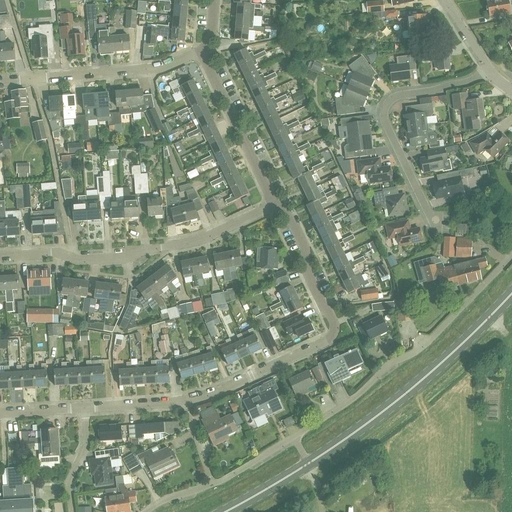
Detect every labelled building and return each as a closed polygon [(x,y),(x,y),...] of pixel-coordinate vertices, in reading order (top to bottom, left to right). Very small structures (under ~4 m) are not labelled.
[(500,0),(488,2),(490,17),(510,13),(508,1),(511,0),(500,0)] [(164,1),(164,6),(163,11),(170,12),(170,10),(174,10),(174,16),(174,17),(186,18),(187,6),(170,4),(171,2),(164,1)] [(238,2),(238,3),(237,15),(249,16),(256,17),(256,9),(264,9),(265,5),(246,3),(238,2)] [(373,12),(384,11),(383,2),(367,4),(368,13),(373,12)] [(95,5),(86,6),(86,13),(87,22),(87,24),(88,33),(95,32),(94,21),(96,21),(95,5)] [(136,29),(137,11),(126,10),(125,28),(136,29)] [(61,24),(73,23),(72,14),(60,15),(61,24)] [(0,16),(0,29),(13,28),(9,16),(9,15),(8,15),(0,16)] [(237,15),(236,27),(253,29),(253,31),(258,31),(259,27),(253,26),(253,24),(254,16),(249,16),(237,15)] [(166,29),(173,29),(185,30),(186,18),(174,17),(173,24),(170,23),(169,26),(166,26),(166,29)] [(427,31),(429,31),(428,26),(426,26),(425,17),(408,19),(408,23),(403,23),(404,33),(410,32),(411,39),(419,38),(419,35),(428,34),(427,31)] [(39,28),(28,29),(28,40),(32,40),(33,51),(35,50),(36,59),(48,58),(47,49),(54,49),(52,25),(39,26),(39,28)] [(166,29),(166,26),(162,26),(162,31),(168,31),(168,35),(172,35),(172,41),(184,42),(185,30),(173,29),(166,29)] [(69,56),(85,55),(83,35),(71,36),(71,27),(60,28),(61,40),(68,39),(69,56)] [(109,28),(111,52),(129,51),(128,36),(115,36),(115,27),(109,28)] [(146,44),(156,45),(156,30),(156,28),(147,27),(146,44)] [(253,29),(236,27),(234,40),(247,41),(248,34),(252,35),(253,31),(253,29)] [(111,52),(109,28),(108,28),(97,29),(98,38),(99,53),(100,53),(100,55),(105,55),(105,53),(111,52)] [(233,40),(225,41),(226,48),(234,47),(233,40)] [(1,45),(3,62),(15,61),(14,44),(1,45)] [(438,70),(450,69),(448,54),(439,55),(438,46),(420,47),(422,62),(437,60),(438,70)] [(253,56),(252,52),(247,54),(245,49),(233,54),(239,65),(254,58),(253,56)] [(259,53),(253,56),(254,58),(239,65),(244,76),(255,71),(253,66),(257,64),(255,60),(261,58),(259,53)] [(391,81),(410,79),(409,71),(416,70),(414,55),(397,57),(398,65),(389,66),(391,81)] [(349,85),(368,93),(373,80),(366,77),(367,74),(373,70),(362,56),(348,66),(353,72),(354,73),(349,85)] [(322,65),(314,62),(311,68),(319,71),(322,65)] [(258,76),(255,71),(244,76),(249,87),(264,80),(265,82),(266,82),(271,79),(269,75),(264,78),(262,74),(258,76)] [(317,76),(309,71),(306,78),(314,82),(317,76)] [(187,97),(198,91),(193,80),(181,86),(179,87),(176,81),(169,85),(155,92),(160,103),(162,109),(170,105),(172,103),(170,98),(175,95),(174,94),(179,92),(181,94),(185,92),(186,96),(187,97)] [(268,86),(266,82),(265,82),(264,80),(249,87),(254,98),(266,93),(264,88),(268,86)] [(69,93),(69,83),(50,84),(51,94),(69,93)] [(368,93),(349,85),(343,98),(343,97),(335,98),(337,115),(355,113),(354,106),(355,103),(362,106),(368,93)] [(11,92),(13,102),(5,103),(7,120),(20,118),(19,108),(28,107),(26,90),(11,92)] [(130,114),(131,114),(144,113),(143,105),(141,90),(128,91),(130,114)] [(119,112),(113,113),(115,130),(122,130),(121,125),(120,116),(131,115),(131,114),(130,114),(128,91),(116,92),(117,107),(118,107),(119,112)] [(187,97),(186,96),(182,99),(186,108),(187,108),(188,110),(203,102),(198,91),(187,97)] [(305,98),(301,91),(291,96),(295,103),(305,98)] [(97,117),(98,117),(105,116),(105,112),(109,112),(109,108),(110,108),(108,93),(95,94),(97,117)] [(266,93),(254,98),(260,109),(275,102),(274,100),(273,97),(269,99),(266,93)] [(478,119),(484,119),(481,99),(467,101),(466,93),(452,95),(454,109),(462,108),(465,130),(479,128),(478,119)] [(97,117),(95,94),(82,95),(83,110),(85,110),(85,115),(80,116),(81,128),(82,136),(88,135),(87,121),(98,120),(98,117),(97,117)] [(62,97),(63,112),(76,111),(75,96),(62,97)] [(63,112),(62,97),(49,98),(50,113),(56,113),(57,121),(64,120),(63,112)] [(275,102),(260,109),(265,120),(271,118),(273,122),(279,119),(274,110),(278,108),(277,104),(282,102),(280,97),(274,100),(275,102)] [(406,127),(426,124),(432,124),(431,117),(433,113),(431,97),(421,98),(422,104),(410,106),(412,115),(404,116),(406,127)] [(187,108),(186,108),(182,110),(184,115),(189,112),(193,121),(197,119),(209,113),(203,102),(188,110),(187,108)] [(155,127),(162,124),(154,109),(148,112),(155,127)] [(115,130),(113,113),(107,113),(108,126),(109,126),(109,132),(115,131),(115,130)] [(209,113),(197,119),(199,123),(196,126),(197,130),(192,132),(194,136),(199,133),(200,134),(200,133),(199,132),(214,124),(209,113)] [(348,138),(370,135),(368,121),(362,122),(361,116),(340,119),(341,127),(346,126),(348,138)] [(58,130),(54,118),(48,121),(52,132),(58,130)] [(271,118),(265,120),(272,135),(288,128),(289,130),(294,127),(292,123),(287,126),(286,124),(282,126),(279,119),(273,122),(271,118)] [(44,125),(43,121),(33,123),(38,141),(48,139),(44,125)] [(166,134),(172,131),(168,122),(162,125),(166,134)] [(221,139),(214,124),(199,132),(200,133),(200,134),(201,136),(204,134),(208,141),(214,138),(216,142),(221,139)] [(427,132),(426,124),(406,127),(407,139),(415,138),(416,147),(437,144),(436,134),(432,131),(427,132)] [(291,134),(289,130),(288,128),(272,135),(278,146),(289,141),(287,136),(291,134)] [(484,149),(492,157),(508,141),(506,139),(505,136),(504,134),(501,134),(499,132),(493,138),(487,133),(470,142),(477,154),(484,149)] [(370,135),(348,138),(349,144),(346,145),(344,147),(345,158),(366,156),(366,150),(372,149),(370,135)] [(214,138),(208,141),(212,150),(208,152),(210,156),(211,158),(227,151),(221,139),(216,142),(214,138)] [(187,152),(181,141),(175,144),(180,155),(187,152)] [(292,146),(289,141),(278,146),(283,157),(294,152),(295,152),(298,150),(297,148),(298,148),(296,144),(292,146)] [(90,143),(90,151),(104,151),(103,143),(90,143)] [(424,172),(443,168),(442,164),(444,161),(446,160),(444,148),(427,151),(428,157),(421,158),(424,172)] [(210,156),(205,159),(207,163),(212,160),(214,164),(218,161),(220,167),(232,162),(227,151),(211,158),(210,156)] [(300,163),(295,152),(294,152),(283,157),(288,168),(300,163)] [(368,173),(369,183),(391,180),(391,177),(392,176),(392,174),(392,172),(391,171),(390,170),(390,167),(381,168),(379,158),(357,161),(359,174),(368,173)] [(232,162),(220,167),(222,171),(219,174),(221,178),(215,180),(217,184),(223,182),(222,180),(237,173),(232,162)] [(300,163),(288,168),(294,179),(297,178),(305,174),(309,172),(306,166),(302,168),(300,163)] [(22,166),(22,178),(31,178),(30,165),(22,166)] [(140,175),(141,175),(140,166),(131,166),(132,175),(134,175),(135,194),(141,194),(140,175)] [(199,176),(196,169),(187,174),(190,181),(199,176)] [(466,176),(465,169),(446,173),(447,180),(442,181),(442,182),(433,184),(433,186),(432,188),(433,193),(435,194),(436,198),(445,196),(445,198),(454,196),(453,195),(463,193),(460,178),(466,176)] [(312,170),(309,172),(305,174),(297,178),(303,189),(315,183),(311,176),(315,175),(314,172),(312,170)] [(103,177),(102,177),(104,196),(111,196),(110,173),(103,174),(103,177)] [(242,183),(237,173),(222,180),(223,182),(225,186),(228,184),(231,189),(242,183)] [(147,174),(141,175),(140,175),(141,194),(149,193),(147,174)] [(335,189),(336,191),(347,186),(341,175),(331,180),(335,189)] [(65,199),(72,199),(71,180),(61,180),(65,199)] [(217,184),(215,180),(210,183),(211,185),(204,188),(197,191),(201,201),(208,197),(215,194),(212,187),(217,184)] [(242,183),(231,189),(233,194),(230,196),(230,198),(225,201),(227,204),(236,200),(248,195),(242,183)] [(315,183),(303,189),(310,203),(318,200),(322,198),(315,183)] [(354,194),(362,193),(361,189),(357,186),(351,188),(354,194)] [(383,191),(373,193),(375,205),(380,204),(382,206),(384,208),(386,209),(387,216),(392,215),(407,212),(404,198),(404,194),(397,195),(396,186),(382,189),(383,191)] [(23,198),(24,209),(31,209),(30,197),(30,187),(23,188),(23,198)] [(160,189),(160,198),(147,199),(148,216),(162,215),(161,207),(166,206),(165,189),(160,189)] [(136,195),(123,196),(125,218),(138,217),(137,200),(136,195)] [(125,218),(123,196),(117,196),(117,201),(109,202),(110,219),(125,218)] [(212,212),(218,209),(213,197),(207,200),(212,212)] [(355,206),(351,198),(344,201),(348,209),(355,206)] [(318,200),(310,203),(306,205),(311,216),(323,211),(318,200)] [(99,202),(85,203),(87,221),(101,220),(99,202)] [(87,221),(85,203),(71,204),(73,222),(87,221)] [(182,207),(186,222),(198,219),(194,204),(182,207)] [(43,211),(42,211),(44,234),(57,233),(57,225),(63,225),(60,210),(50,211),(50,206),(43,206),(43,211)] [(186,222),(182,207),(170,210),(174,226),(186,222)] [(44,234),(42,211),(35,212),(30,212),(32,235),(44,234)] [(326,218),(323,211),(311,216),(317,227),(332,220),(333,223),(339,220),(337,216),(332,218),(331,215),(326,218)] [(6,221),(7,236),(19,235),(18,220),(11,221),(10,213),(5,214),(6,221)] [(333,223),(332,220),(317,227),(322,238),(333,233),(331,228),(335,226),(333,223)] [(422,235),(422,233),(421,232),(419,231),(419,228),(410,230),(408,220),(386,225),(389,238),(398,236),(400,245),(422,240),(421,238),(422,236),(422,235)] [(469,227),(459,226),(458,235),(468,236),(469,227)] [(334,233),(333,233),(322,238),(327,249),(343,242),(342,240),(344,239),(340,231),(334,233)] [(454,256),(455,237),(445,236),(444,256),(454,256)] [(343,242),(327,249),(332,260),(344,255),(341,248),(345,247),(344,245),(349,242),(347,238),(344,240),(344,239),(342,240),(343,242)] [(473,241),(458,240),(457,258),(472,259),(473,241)] [(258,262),(258,268),(276,270),(278,249),(257,248),(256,262),(258,262)] [(226,254),(232,280),(239,279),(236,268),(241,267),(242,270),(247,269),(246,257),(240,259),(238,251),(226,254)] [(232,280),(226,254),(214,256),(216,270),(222,269),(225,282),(227,281),(232,280)] [(344,255),(332,260),(338,271),(353,264),(354,266),(357,264),(357,265),(360,264),(358,260),(352,262),(351,260),(347,262),(344,255)] [(206,258),(193,261),(196,275),(196,274),(199,287),(204,286),(202,273),(208,272),(206,258)] [(477,262),(465,265),(471,284),(481,281),(482,281),(479,270),(488,268),(486,260),(477,262)] [(196,275),(193,261),(181,263),(183,277),(191,275),(193,288),(199,287),(196,274),(196,275)] [(353,264),(338,271),(343,282),(355,276),(361,273),(357,265),(357,264),(354,266),(353,264)] [(459,287),(454,267),(445,270),(443,264),(424,269),(428,284),(440,280),(443,291),(459,287)] [(471,284),(465,265),(454,267),(459,287),(471,284)] [(157,274),(165,285),(165,284),(174,296),(178,292),(174,286),(179,283),(177,280),(167,266),(157,274)] [(28,290),(50,289),(49,269),(27,270),(28,290)] [(289,280),(286,271),(273,275),(276,285),(289,280)] [(157,274),(147,281),(156,292),(165,285),(157,274)] [(4,277),(6,302),(6,304),(7,303),(7,313),(13,313),(12,303),(13,303),(12,290),(18,289),(17,276),(4,277)] [(355,276),(343,282),(348,293),(369,283),(367,279),(361,282),(360,280),(357,281),(355,276)] [(72,308),(75,281),(57,279),(57,292),(61,294),(67,294),(66,301),(67,301),(67,307),(64,307),(63,314),(72,315),(72,308)] [(88,283),(75,281),(72,308),(77,308),(78,302),(79,303),(80,296),(84,297),(82,311),(89,313),(91,299),(86,298),(88,283)] [(164,302),(156,292),(147,281),(137,288),(143,296),(138,300),(143,308),(149,303),(153,301),(155,303),(155,302),(159,307),(164,302)] [(105,312),(108,285),(96,284),(94,298),(100,299),(99,311),(105,312)] [(121,287),(108,285),(105,312),(111,313),(112,306),(113,306),(114,302),(119,303),(119,305),(124,306),(126,303),(126,295),(120,295),(121,287)] [(280,302),(275,305),(277,309),(282,307),(281,305),(297,297),(291,286),(280,291),(283,297),(278,299),(280,302)] [(217,294),(219,305),(226,304),(236,300),(233,289),(226,290),(227,292),(217,294)] [(378,298),(377,290),(361,292),(362,300),(378,298)] [(219,305),(217,294),(211,295),(212,298),(204,300),(206,308),(219,305)] [(302,308),(297,297),(281,305),(282,307),(284,311),(288,309),(291,314),(302,308)] [(129,305),(122,320),(128,322),(129,322),(136,307),(137,299),(130,298),(129,305)] [(185,304),(187,315),(194,313),(204,311),(202,301),(192,303),(185,304)] [(17,302),(18,314),(19,319),(26,318),(25,314),(24,302),(17,302)] [(382,303),(382,311),(395,311),(394,302),(382,303)] [(187,315),(185,304),(177,306),(177,309),(179,316),(182,316),(187,315)] [(179,316),(177,309),(169,311),(172,319),(179,316)] [(52,323),(52,311),(27,310),(27,322),(52,323)] [(218,319),(214,310),(202,316),(206,325),(218,319)] [(261,332),(271,327),(264,313),(254,318),(261,332)] [(61,316),(60,323),(70,325),(72,318),(61,316)] [(364,338),(369,336),(370,340),(388,331),(381,317),(363,325),(364,326),(359,328),(364,338)] [(298,337),(312,330),(307,319),(302,322),(300,319),(288,325),(291,332),(295,330),(298,337)] [(128,322),(122,320),(119,328),(125,330),(128,322)] [(174,330),(175,328),(173,320),(165,322),(166,326),(167,332),(174,330)] [(251,354),(244,340),(241,334),(240,335),(235,323),(231,325),(236,337),(237,336),(240,343),(233,346),(239,360),(251,354)] [(22,344),(32,343),(31,324),(26,324),(27,339),(22,339),(22,344)] [(49,337),(58,336),(57,325),(48,326),(49,337)] [(65,328),(65,335),(77,335),(77,327),(65,328)] [(251,337),(244,340),(251,354),(261,349),(252,329),(248,331),(251,337)] [(267,347),(275,343),(269,329),(261,333),(267,347)] [(239,360),(233,346),(230,339),(225,342),(228,348),(220,351),(227,365),(239,360)] [(171,352),(171,350),(170,344),(169,340),(159,342),(161,354),(171,352)] [(201,357),(206,371),(217,368),(211,346),(206,348),(208,355),(201,357)] [(194,375),(189,361),(185,348),(180,350),(184,362),(177,364),(181,379),(194,375)] [(324,378),(330,375),(330,376),(338,370),(344,384),(344,383),(343,380),(351,377),(348,370),(363,363),(356,348),(351,351),(350,350),(348,351),(348,352),(339,356),(338,354),(333,357),(334,359),(319,366),(318,364),(319,366),(324,378)] [(196,358),(189,361),(194,375),(206,371),(201,357),(199,350),(194,351),(196,358)] [(156,368),(157,383),(170,382),(168,360),(163,361),(163,368),(156,368)] [(87,369),(79,370),(80,384),(93,384),(92,369),(91,361),(87,362),(87,369)] [(99,368),(92,369),(93,384),(106,383),(104,361),(98,361),(99,368)] [(157,383),(156,368),(155,361),(151,361),(152,368),(144,369),(145,384),(157,383)] [(80,384),(79,370),(79,362),(74,363),(75,370),(67,370),(68,385),(80,384)] [(139,369),(132,370),(133,385),(145,384),(144,369),(143,362),(138,362),(139,369)] [(68,385),(67,370),(67,363),(62,363),(62,370),(54,371),(55,386),(68,385)] [(133,385),(132,370),(131,363),(126,363),(127,370),(118,371),(120,386),(133,385)] [(42,372),(35,372),(36,387),(48,386),(47,364),(42,364),(42,372)] [(30,372),(22,373),(23,388),(36,387),(35,372),(34,365),(29,365),(30,372)] [(0,389),(10,389),(9,374),(9,366),(4,367),(5,374),(0,374),(0,389)] [(17,373),(9,374),(10,389),(23,388),(22,373),(21,366),(16,366),(17,373)] [(324,378),(319,366),(312,369),(318,382),(324,379),(333,397),(324,378)] [(297,397),(309,392),(307,388),(314,384),(313,381),(314,381),(312,378),(312,379),(308,371),(289,380),(297,397)] [(274,413),(282,409),(273,390),(260,396),(259,394),(244,401),(252,419),(272,410),(274,413)] [(220,438),(236,430),(229,416),(220,420),(217,414),(202,420),(214,446),(222,443),(220,438)] [(34,444),(58,442),(57,430),(51,430),(51,423),(37,424),(37,432),(41,431),(41,438),(28,438),(28,431),(20,432),(21,442),(26,441),(27,445),(29,445),(29,448),(34,447),(34,444)] [(147,435),(155,434),(155,436),(156,442),(163,439),(178,432),(177,423),(135,425),(136,439),(131,440),(131,446),(138,445),(138,439),(142,439),(142,435),(147,435)] [(101,440),(121,439),(120,426),(100,427),(101,440)] [(59,455),(58,442),(34,444),(34,447),(34,451),(38,450),(39,465),(35,465),(35,471),(52,469),(51,456),(59,455)] [(149,449),(137,455),(136,456),(141,464),(146,462),(148,465),(144,467),(147,474),(151,472),(154,478),(179,466),(172,451),(169,453),(167,448),(152,455),(149,449)] [(95,452),(96,460),(91,461),(92,474),(95,474),(96,476),(95,477),(95,481),(97,482),(97,485),(112,483),(109,461),(120,459),(118,449),(95,452)] [(136,456),(137,455),(135,452),(128,456),(135,468),(141,464),(136,456)] [(7,486),(23,485),(21,468),(6,469),(7,486)] [(4,501),(0,501),(0,511),(32,511),(30,484),(23,485),(7,486),(2,486),(4,501)] [(119,501),(120,511),(130,511),(129,503),(136,502),(135,491),(128,492),(128,489),(124,490),(123,484),(117,485),(117,488),(118,495),(117,496),(118,501),(119,501)] [(118,495),(117,488),(105,490),(106,497),(105,497),(107,511),(120,511),(119,501),(118,501),(117,496),(118,495)]
